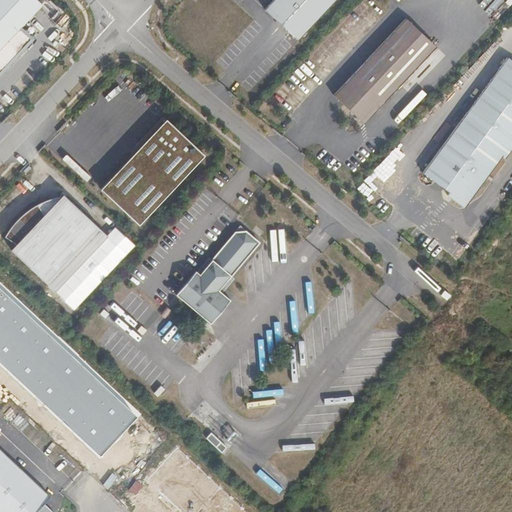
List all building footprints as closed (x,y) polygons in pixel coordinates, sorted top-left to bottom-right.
[(0,0),(0,69),(2,71),(30,40),(19,29),(42,6),(35,0),(0,0)] [(296,41),(334,0),(272,0),(263,9),(296,41)] [(363,124),(434,48),(403,18),(332,95),(363,124)] [(479,140),(511,94),(511,61),(506,57),(457,124),(479,140)] [(501,156),(511,145),(511,94),(479,140),(457,124),(422,172),(449,192),(447,195),(460,205),(483,181),(501,156)] [(137,226),(204,155),(165,119),(99,189),(137,226)] [(48,285),(100,229),(62,194),(60,196),(43,215),(39,209),(31,216),(27,212),(9,232),(18,241),(15,244),(10,250),(48,285)] [(43,215),(60,196),(48,199),(35,204),(25,211),(19,217),(9,228),(4,236),(15,244),(18,241),(9,232),(27,212),(31,216),(39,209),(43,215)] [(55,292),(107,236),(100,229),(48,285),(55,292)] [(217,291),(258,243),(245,232),(234,232),(198,274),(195,271),(175,295),(196,312),(190,319),(197,326),(200,322),(203,325),(206,321),(210,324),(229,301),(217,291)] [(227,447),(210,433),(205,439),(221,454),(227,447)]
